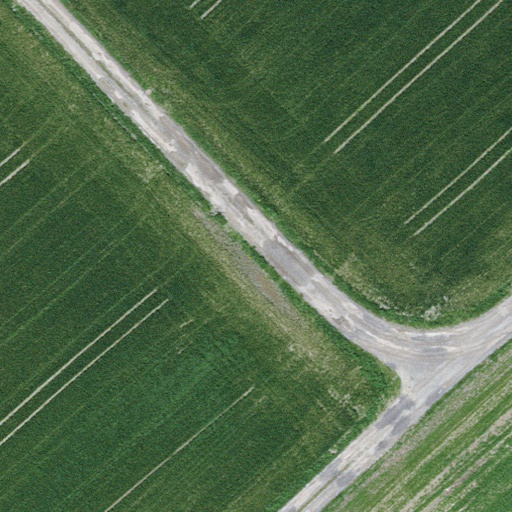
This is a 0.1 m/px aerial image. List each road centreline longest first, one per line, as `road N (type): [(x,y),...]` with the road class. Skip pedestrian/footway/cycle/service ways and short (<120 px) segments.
road 1 (track): [(443,370),(357,335),(25,0)]
road 2 (track): [(511,305),(297,511)]
